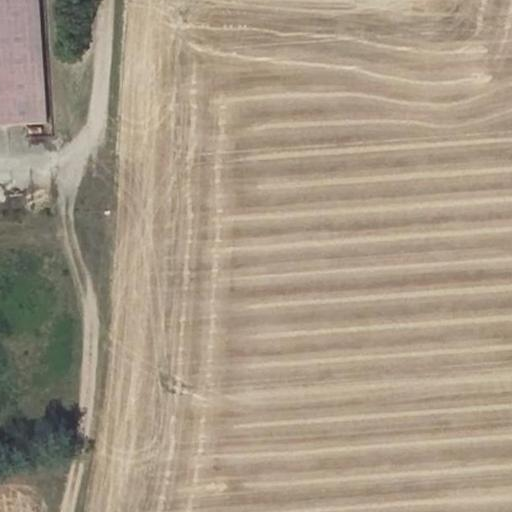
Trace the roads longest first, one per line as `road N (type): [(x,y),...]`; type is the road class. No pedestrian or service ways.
road 1 (track): [(70,511),(103,211),(114,0)]
road 2 (unknown): [(0,187),(64,182),(106,145)]
